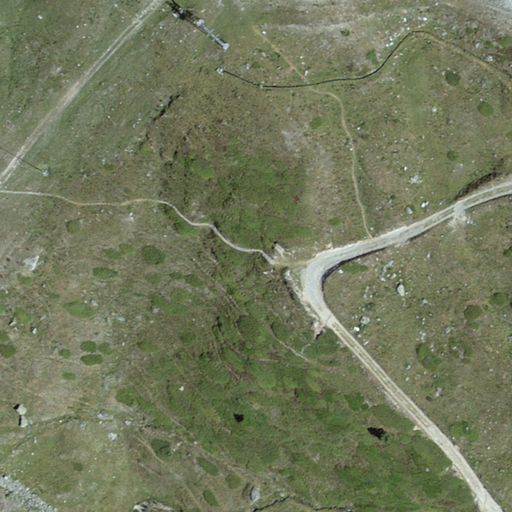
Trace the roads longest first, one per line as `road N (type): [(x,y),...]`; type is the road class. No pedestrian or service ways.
road 1 (track): [(496,511),(315,300),(313,266),(373,244)]
road 2 (track): [(373,244),(511,186)]
